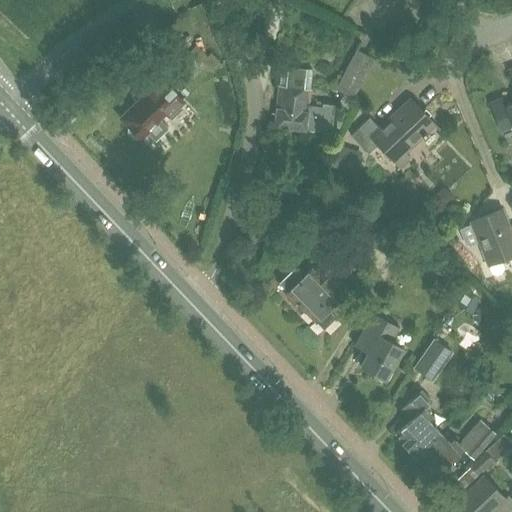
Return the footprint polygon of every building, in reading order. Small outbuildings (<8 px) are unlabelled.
[(173,37),(157,54),(183,82),(207,56),(195,45),(188,51),(173,37)] [(334,89),(353,99),(374,58),(356,48),(334,89)] [(278,86),(277,96),(274,127),(306,130),(306,129),(332,132),(334,104),(321,103),(321,106),(308,105),(310,89),(309,89),(311,69),(281,66),(279,86),(278,86)] [(511,67),(506,69),(511,83),(511,102),(505,105),(502,97),(488,102),(500,130),(511,125),(511,67)] [(161,79),(121,117),(129,125),(127,127),(127,133),(132,138),(138,138),(147,129),(153,134),(161,126),(156,120),(157,119),(156,117),(162,111),(165,115),(181,100),(161,79)] [(434,124),(410,99),(380,128),(369,117),(350,135),(367,153),(377,144),(401,169),(411,160),(404,152),(434,124)] [(351,156),(353,150),(337,144),(330,165),(354,174),(357,163),(350,161),(351,156)] [(511,268),(511,234),(511,235),(502,212),(472,224),(487,261),(506,254),(511,268)] [(371,245),(383,252),(393,259),(406,238),(405,237),(411,227),(393,217),(387,227),(383,225),(371,245)] [(437,250),(427,243),(423,250),(437,260),(442,254),(436,250),(437,250)] [(278,283),(287,291),(286,292),(287,294),(285,296),(293,305),(296,302),(314,321),(315,320),(323,328),(335,316),(327,308),(339,297),(330,288),(357,262),(345,250),(319,276),(311,268),(302,277),(293,268),(278,283)] [(478,299),(478,298),(466,292),(465,291),(457,304),(470,312),(478,299)] [(360,336),(372,343),(359,365),(384,379),(402,348),(390,341),(397,327),(372,313),(360,336)] [(432,340),(415,366),(432,377),(449,351),(432,340)] [(401,442),(414,455),(439,431),(428,420),(432,416),(423,407),(430,401),(420,389),(401,407),(411,419),(400,429),(403,432),(398,436),(402,441),(401,442)] [(450,443),(439,431),(414,455),(426,468),(427,466),(432,471),(436,467),(439,470),(461,449),(473,459),(496,434),(479,419),(458,443),(454,439),(450,443)] [(485,450),(468,465),(477,475),(493,460),(495,462),(498,459),(497,458),(511,444),(511,443),(503,433),(485,450)] [(452,503),(451,504),(458,511),(490,511),(493,509),(504,499),(482,475),(479,478),(452,503)]
